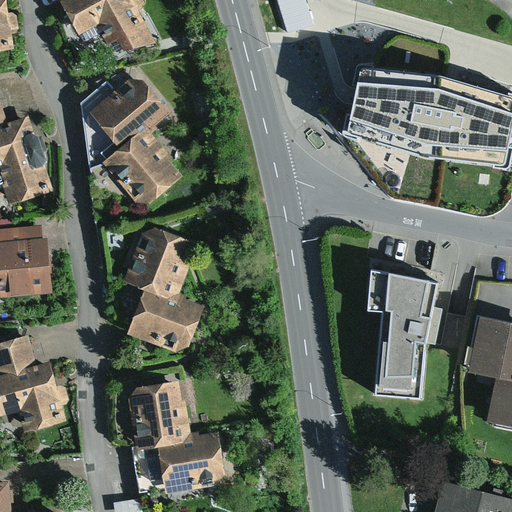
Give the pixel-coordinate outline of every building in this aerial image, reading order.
[(0,0),(0,54),(19,51),(16,34),(21,30),(19,15),(15,14),(12,0),(0,0)] [(55,0),(72,31),(91,21),(102,41),(111,37),(116,47),(152,42),(139,20),(134,11),(132,9),(137,6),(140,2),(138,0),(55,0)] [(142,6),(134,11),(139,20),(147,16),(142,6)] [(511,96),(440,76),(360,68),(348,133),(421,158),(507,170),(511,147),(511,96)] [(127,78),(85,110),(115,147),(142,126),(163,110),(137,78),(127,78)] [(0,93),(0,185),(1,186),(8,184),(14,205),(55,194),(48,169),(52,162),(44,138),(38,135),(33,118),(10,125),(0,93)] [(213,98),(202,100),(205,120),(217,118),(213,98)] [(98,161),(115,147),(85,110),(79,115),(84,163),(98,161)] [(168,157),(142,126),(115,147),(98,161),(131,200),(144,202),(177,174),(165,160),(168,157)] [(215,129),(196,131),(199,149),(217,147),(215,129)] [(98,161),(84,163),(93,230),(149,221),(144,202),(131,200),(98,161)] [(150,225),(138,231),(119,280),(139,288),(172,301),(174,295),(194,242),(150,225)] [(0,230),(0,245),(46,242),(45,227),(0,230)] [(0,245),(0,296),(55,293),(52,242),(46,242),(0,245)] [(371,267),(368,308),(384,309),(375,393),(420,395),(425,343),(425,341),(426,336),(432,306),(437,280),(371,267)] [(172,301),(139,288),(123,331),(172,350),(184,344),(199,305),(174,295),(172,301)] [(439,308),(432,306),(425,341),(432,343),(439,308)] [(446,312),(439,346),(459,349),(465,316),(454,314),(446,312)] [(511,323),(475,316),(465,368),(491,373),(481,420),(511,426),(511,323)] [(0,344),(0,378),(41,367),(33,336),(0,344)] [(0,378),(0,409),(3,420),(23,415),(29,434),(70,422),(65,407),(70,405),(71,400),(67,388),(61,386),(54,363),(41,367),(0,378)] [(174,378),(131,384),(124,398),(132,448),(156,444),(188,440),(182,398),(177,399),(174,378)] [(188,440),(156,444),(159,460),(134,464),(137,479),(161,475),(163,491),(214,484),(219,471),(213,435),(188,440)] [(156,444),(132,448),(134,464),(159,460),(156,444)] [(161,475),(137,479),(139,495),(163,491),(161,475)] [(511,511),(511,497),(438,479),(429,511),(511,511)] [(14,485),(0,485),(0,511),(15,511),(15,506),(14,485)] [(141,511),(140,498),(111,501),(112,511),(141,511)]
